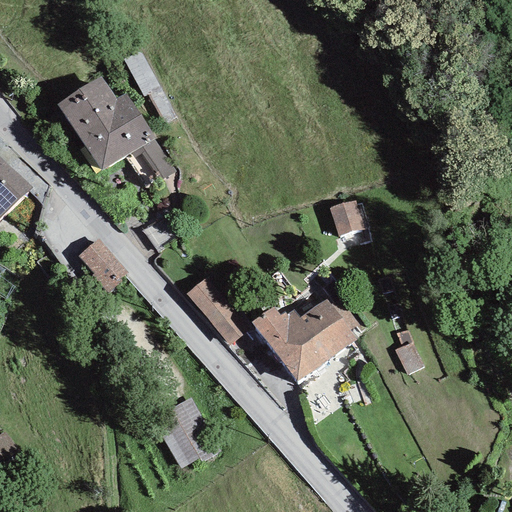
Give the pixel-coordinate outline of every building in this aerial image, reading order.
[(122,117),(107,96),(69,122),(114,186),(140,168),(160,196),(182,180),(132,110),(122,117)] [(38,197),(0,161),(0,224),(7,231),(38,197)] [(356,233),(351,207),(325,212),(331,238),(356,233)] [(131,284),(104,254),(86,269),(113,300),(131,284)] [(243,331),(204,284),(185,299),(224,347),(243,331)] [(270,313),(247,330),(289,389),(364,337),(339,302),(299,329),(294,322),(282,330),(270,313)] [(223,453),(194,398),(163,414),(192,469),(223,453)] [(0,474),(22,457),(6,437),(0,442),(0,474)]
